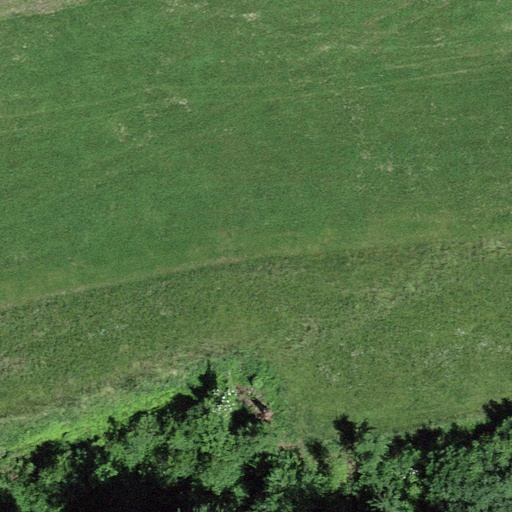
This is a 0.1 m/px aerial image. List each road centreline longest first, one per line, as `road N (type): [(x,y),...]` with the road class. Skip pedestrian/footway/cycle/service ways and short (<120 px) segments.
road 1 (track): [(511,356),(309,326),(80,331),(0,348)]
road 2 (track): [(511,266),(398,306),(309,326)]
